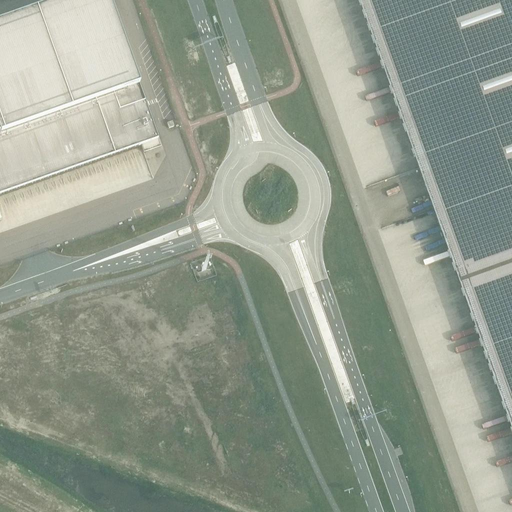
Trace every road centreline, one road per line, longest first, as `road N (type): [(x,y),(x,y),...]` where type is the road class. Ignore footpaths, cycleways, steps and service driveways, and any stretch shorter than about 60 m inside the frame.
road 1 (tertiary): [(401,511),(321,284)]
road 2 (tertiary): [(305,314),(376,511)]
road 3 (tertiary): [(321,284),(324,180),(259,104)]
road 4 (unclassified): [(0,296),(157,240)]
